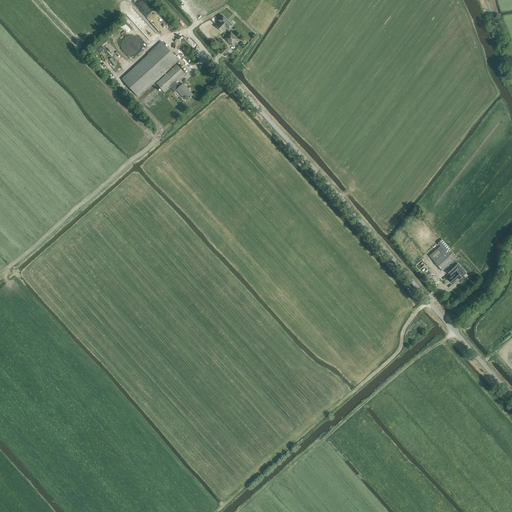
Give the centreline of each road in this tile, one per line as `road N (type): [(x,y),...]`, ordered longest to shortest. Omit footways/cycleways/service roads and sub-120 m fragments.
road 1 (unclassified): [(511,396),(231,80)]
road 2 (track): [(1,272),(156,138),(157,122),(118,79),(161,38)]
road 3 (track): [(216,511),(394,355),(428,300)]
